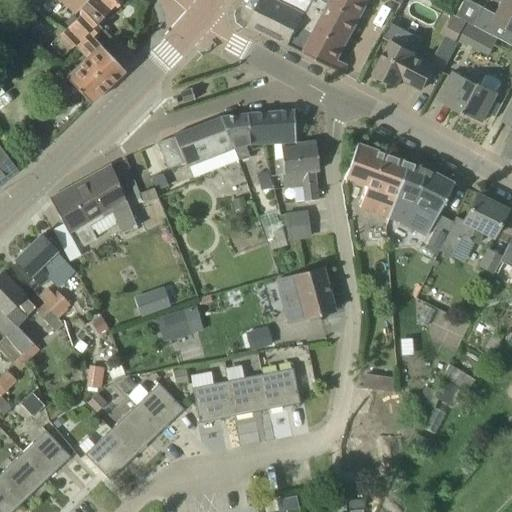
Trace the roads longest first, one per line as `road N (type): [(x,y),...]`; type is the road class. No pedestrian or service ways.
road 1 (residential): [(129,511),(168,480),(339,438),(350,331),(333,197),(335,95)]
road 2 (secondary): [(0,221),(196,21)]
road 3 (tertiary): [(511,188),(335,95)]
road 4 (tertiary): [(335,95),(196,21)]
